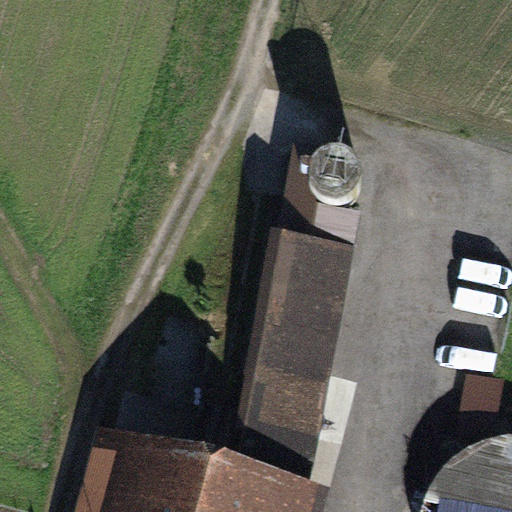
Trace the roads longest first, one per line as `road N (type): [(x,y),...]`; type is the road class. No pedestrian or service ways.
road 1 (track): [(260,0),(237,95),(81,403),(46,511)]
road 2 (track): [(81,403),(0,229)]
